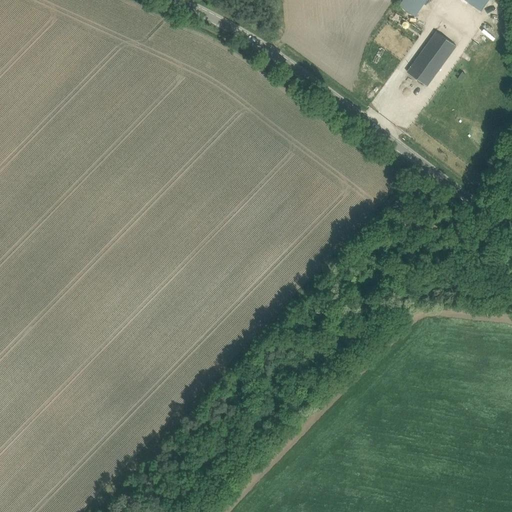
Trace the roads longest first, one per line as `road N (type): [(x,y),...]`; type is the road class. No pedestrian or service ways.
road 1 (unknown): [(91,511),(428,168)]
road 2 (tertiary): [(511,232),(289,65),(173,0)]
road 3 (unknown): [(384,136),(459,48),(449,19),(433,4)]
